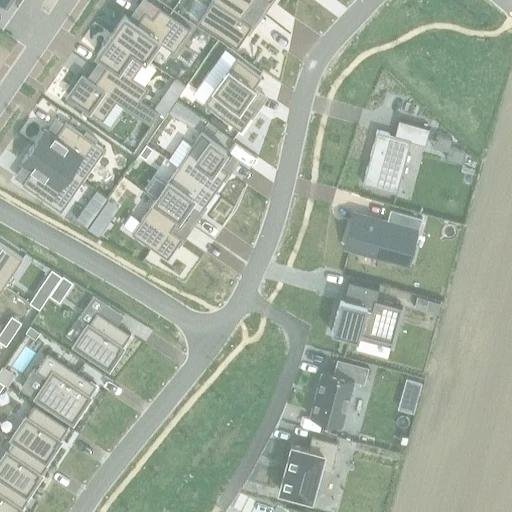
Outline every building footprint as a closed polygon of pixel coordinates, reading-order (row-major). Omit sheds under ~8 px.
[(207,7),(197,21),(236,48),(251,27),(239,19),(248,6),(239,0),(210,0),(206,6),(207,7)] [(110,33),(145,58),(158,40),(173,51),(190,28),(163,10),(156,20),(144,11),(136,23),(124,14),(111,33),(110,33)] [(110,33),(96,53),(109,62),(101,73),(139,100),(139,99),(148,87),(132,76),(145,58),(110,33)] [(214,91),(204,105),(240,130),(255,109),(243,101),(261,76),(236,59),(228,70),(213,91),(214,91)] [(81,75),(67,95),(102,119),(115,101),(149,124),(158,112),(139,99),(139,100),(101,73),(94,83),(81,75)] [(159,99),(153,108),(164,116),(171,107),(159,99)] [(176,100),(168,112),(193,129),(201,118),(176,100)] [(376,130),(362,183),(396,192),(410,140),(425,144),(429,127),(398,119),(394,134),(376,130)] [(43,128),(31,144),(81,179),(103,148),(64,121),(54,135),(43,128)] [(187,154),(177,167),(213,192),(228,172),(216,164),(226,151),(201,133),(186,154),(187,154)] [(146,143),(139,153),(145,158),(152,148),(146,143)] [(31,144),(20,161),(30,168),(20,183),(59,210),(81,179),(31,144)] [(447,150),(445,157),(461,162),(464,151),(448,147),(447,150)] [(168,179),(154,199),(179,217),(188,204),(199,212),(213,192),(177,167),(168,180),(168,179)] [(154,199),(131,233),(167,258),(181,238),(170,229),(179,217),(154,199)] [(354,212),(345,246),(396,260),(405,226),(418,230),(421,216),(390,208),(386,220),(354,212)] [(0,282),(4,286),(22,258),(0,242),(0,282)] [(51,269),(38,289),(48,296),(61,275),(51,269)] [(62,275),(56,285),(66,291),(72,281),(62,275)] [(336,310),(331,332),(357,339),(359,333),(391,342),(390,345),(391,346),(402,306),(375,299),(378,288),(349,281),(340,311),(336,310)] [(428,299),(426,309),(438,312),(440,302),(428,299)] [(88,323),(73,344),(108,368),(123,346),(122,345),(130,333),(97,311),(88,323)] [(11,315),(3,327),(13,333),(21,322),(11,315)] [(30,324),(25,331),(35,338),(39,331),(30,324)] [(3,327),(0,331),(0,341),(6,345),(13,333),(3,327)] [(47,352),(35,369),(47,378),(35,396),(72,422),(90,396),(89,395),(96,384),(47,352)] [(309,416),(341,425),(353,380),(364,383),(368,367),(337,358),(333,373),(321,370),(309,416)] [(407,378),(403,393),(418,397),(422,382),(407,378)] [(25,417),(10,438),(14,440),(45,462),(60,440),(59,439),(67,427),(34,405),(25,417)] [(330,471),(338,442),(311,435),(308,449),(291,444),(287,461),(286,461),(283,473),(284,473),(279,490),(311,499),(319,468),(330,471)] [(5,451),(0,459),(0,478),(26,496),(41,475),(40,474),(47,463),(45,462),(14,440),(6,452),(5,451)] [(0,511),(19,511),(22,509),(20,508),(28,497),(26,496),(0,478),(0,511)]
